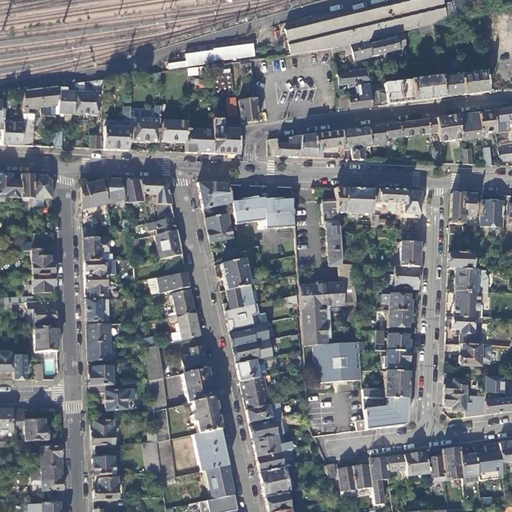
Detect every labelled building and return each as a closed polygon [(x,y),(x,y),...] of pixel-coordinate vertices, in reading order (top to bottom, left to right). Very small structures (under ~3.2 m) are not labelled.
[(402,31),(451,19),(447,2),(446,0),(397,0),(285,27),(289,56),(316,52),(332,47),(343,45),(367,39),(392,33),(402,31)] [(465,8),(463,7),(454,1),(447,2),(451,19),(458,17),(465,8)] [(405,48),(402,31),(392,33),(393,38),(368,44),(371,56),(397,50),(405,48)] [(368,44),(367,39),(343,45),(344,49),(349,48),(351,53),(353,61),(371,56),(368,44)] [(212,51),(185,54),(186,62),(168,64),(169,69),(254,58),(252,44),(212,49),(212,51)] [(461,60),(456,61),(458,73),(461,95),(475,93),(486,92),(483,66),(480,66),(478,69),(479,73),(462,75),(461,67),(462,67),(461,60)] [(369,93),(365,67),(335,71),(335,77),(336,84),(346,83),(347,88),(348,88),(354,87),(355,94),(359,93),(359,96),(356,96),(347,97),(348,110),(358,109),(370,107),(369,93)] [(453,96),(461,95),(458,73),(455,74),(456,76),(440,78),(443,98),(453,96)] [(440,78),(439,76),(409,80),(412,102),(424,100),(443,98),(440,78)] [(391,105),(412,102),(409,80),(383,83),(384,90),(386,105),(391,105)] [(81,93),(81,84),(74,85),(75,94),(74,116),(97,116),(98,94),(81,93)] [(75,94),(74,85),(71,85),(71,93),(67,93),(67,90),(61,89),(59,115),(74,116),(75,94)] [(57,107),(57,88),(23,92),(23,98),(23,102),(22,111),(57,107)] [(378,106),(386,105),(384,90),(376,91),(378,106)] [(376,91),(369,93),(370,107),(378,106),(376,91)] [(227,114),(236,115),(236,98),(227,98),(227,114)] [(251,123),(258,122),(255,100),(238,102),(240,124),(251,123)] [(157,143),(157,142),(159,107),(154,107),(154,110),(154,117),(155,117),(155,120),(136,119),(136,116),(132,116),(132,142),(157,143)] [(154,110),(133,109),(132,116),(136,116),(136,119),(155,120),(155,117),(154,117),(154,110)] [(511,122),(510,109),(500,111),(492,112),(495,132),(495,133),(502,132),(501,123),(506,122),(509,144),(511,143),(511,122)] [(128,150),(129,112),(124,112),(124,120),(123,120),(123,127),(125,128),(104,128),(103,149),(114,150),(128,150)] [(495,132),(492,112),(484,113),(477,114),(480,138),(484,165),(489,165),(491,165),(488,147),(485,147),(483,134),(495,132)] [(185,143),(186,131),(187,113),(183,113),(182,123),(162,122),(161,142),(157,142),(157,143),(157,152),(163,152),(164,142),(185,143)] [(480,138),(477,114),(467,115),(456,116),(459,139),(459,140),(480,138)] [(459,139),(456,116),(445,118),(435,119),(437,133),(438,142),(459,139)] [(437,133),(435,119),(415,122),(398,124),(399,138),(417,136),(437,133)] [(221,120),(212,120),(211,132),(211,154),(223,154),(237,155),(237,131),(224,130),(223,129),(221,127),(221,120)] [(22,146),(32,147),(33,121),(31,121),(31,125),(23,125),(22,146)] [(22,146),(23,125),(23,124),(4,124),(3,145),(15,146),(22,146)] [(399,138),(398,124),(367,128),(370,146),(379,145),(384,145),(383,140),(399,138)] [(370,146),(367,128),(353,130),(340,132),(342,147),(343,159),(347,159),(346,150),(349,150),(359,148),(369,146),(370,146)] [(198,153),(211,154),(211,132),(186,131),(185,143),(185,153),(198,153)] [(342,147),(340,132),(331,133),(309,136),(300,137),(297,158),(316,158),(315,151),(324,149),(342,147)] [(89,149),(100,149),(100,137),(89,137),(89,149)] [(297,158),(300,137),(283,139),(266,141),(267,157),(288,157),(297,158)] [(511,164),(511,143),(509,144),(500,145),(500,149),(497,150),(496,150),(498,162),(511,160),(511,164)] [(440,163),(439,152),(438,147),(431,148),(432,163),(440,163)] [(462,164),(471,165),(469,150),(465,150),(465,147),(460,148),(462,164)] [(354,160),(361,160),(359,148),(349,150),(350,160),(354,160)] [(1,175),(0,175),(0,195),(3,195),(3,198),(20,198),(20,181),(10,181),(10,176),(1,175)] [(20,181),(20,198),(33,199),(32,177),(25,176),(19,176),(20,181)] [(38,177),(32,177),(33,199),(33,205),(42,205),(42,200),(51,200),(50,183),(44,177),(38,177)] [(110,180),(104,179),(109,204),(119,202),(120,208),(124,207),(124,203),(119,180),(110,180)] [(134,181),(119,180),(124,203),(133,203),(133,206),(138,205),(138,203),(144,202),(142,194),(139,181),(134,181)] [(153,182),(139,181),(142,194),(156,195),(156,223),(173,219),(165,185),(162,182),(153,182)] [(106,205),(101,182),(80,187),(81,213),(85,212),(84,209),(90,208),(91,212),(97,211),(96,207),(106,205)] [(204,219),(216,217),(214,207),(220,206),(230,204),(230,202),(226,185),(209,184),(196,184),(204,219)] [(339,189),(332,189),(333,202),(335,202),(336,222),(339,222),(338,213),(343,213),(344,190),(339,189)] [(357,190),(344,190),(343,213),(371,214),(372,191),(357,190)] [(387,191),(375,191),(375,203),(399,205),(399,210),(398,210),(398,211),(402,211),(403,192),(387,191)] [(402,211),(401,214),(419,215),(420,193),(411,192),(403,192),(402,211)] [(462,224),(463,217),(464,194),(450,193),(449,211),(449,224),(462,224)] [(464,194),(463,217),(474,218),(475,194),(469,194),(464,194)] [(510,196),(503,195),(503,202),(503,205),(507,205),(507,224),(511,223),(511,204),(509,204),(510,196)] [(263,197),(230,202),(230,204),(232,214),(235,225),(265,220),(263,201),(263,197)] [(265,220),(266,230),(272,229),(293,228),(292,206),(292,199),(271,200),(263,201),(265,220)] [(503,205),(503,202),(480,201),(478,226),(497,227),(497,233),(501,233),(503,205)] [(328,203),(319,204),(321,223),(324,223),(327,267),(335,266),(339,266),(339,264),(338,246),(336,222),(335,202),(333,202),(328,203)] [(230,204),(220,206),(222,216),(226,215),(232,214),(230,204)] [(231,239),(226,215),(222,216),(216,217),(204,219),(206,228),(209,243),(231,239)] [(156,223),(146,225),(148,233),(154,231),(156,236),(175,231),(174,223),(173,219),(156,223)] [(94,236),(94,228),(82,229),(82,237),(94,236)] [(175,231),(156,236),(153,237),(158,260),(168,258),(181,256),(178,243),(175,231)] [(52,233),(32,234),(32,243),(53,243),(52,233)] [(418,243),(418,233),(402,233),(402,243),(418,243)] [(106,238),(82,239),(83,254),(83,262),(109,261),(109,258),(107,259),(106,238)] [(137,240),(130,242),(131,250),(139,249),(137,240)] [(53,243),(32,243),(32,251),(47,251),(53,251),(53,243)] [(402,243),(398,243),(397,267),(417,267),(417,257),(418,243),(402,243)] [(344,246),(338,246),(339,264),(351,265),(352,265),(352,260),(345,260),(344,246)] [(32,251),(30,251),(31,277),(54,276),(54,270),(53,263),(49,263),(49,257),(48,257),(47,251),(32,251)] [(473,253),(448,252),(447,258),(447,269),(453,269),(472,269),(473,253)] [(185,275),(181,256),(168,258),(172,277),(185,275)] [(253,284),(257,283),(257,279),(247,281),(242,260),(220,265),(222,277),(225,290),(253,284)] [(113,277),(112,261),(109,261),(83,262),(84,274),(84,277),(105,277),(113,277)] [(339,266),(335,266),(336,284),(340,283),(342,306),(345,306),(354,305),(353,291),(351,265),(339,264),(339,266)] [(397,267),(392,266),(392,289),(416,290),(417,278),(417,267),(397,267)] [(484,270),(472,269),(453,269),(453,278),(452,291),(453,291),(477,292),(486,293),(487,278),(484,273),(484,270)] [(186,280),(185,275),(172,277),(156,279),(159,294),(188,289),(186,280)] [(54,276),(31,277),(32,295),(50,294),(50,288),(54,287),(54,283),(54,276)] [(105,277),(84,277),(84,284),(84,288),(89,288),(90,298),(105,298),(105,277)] [(323,285),(297,287),(301,347),(311,346),(314,383),(360,380),(357,342),(348,343),(325,345),(323,324),(322,308),(323,308),(342,306),(340,283),(336,284),(323,285)] [(253,284),(225,290),(226,295),(228,303),(222,304),(223,311),(258,304),(253,284)] [(190,302),(188,291),(171,294),(174,308),(175,317),(193,313),(190,302)] [(452,299),(452,317),(479,318),(479,306),(477,304),(477,292),(453,291),(452,299)] [(386,304),(386,311),(409,312),(409,304),(409,301),(407,301),(407,296),(379,295),(379,304),(386,304)] [(107,325),(106,301),(85,302),(85,317),(86,326),(107,325)] [(52,305),(51,302),(33,303),(26,303),(26,319),(33,319),(33,328),(56,327),(55,316),(55,305),(52,305)] [(246,310),(224,314),(226,321),(228,331),(262,324),(262,323),(259,311),(247,313),(246,310)] [(409,312),(386,311),(385,327),(406,328),(406,323),(408,324),(408,319),(409,312)] [(193,313),(175,317),(178,331),(169,333),(171,343),(198,337),(195,323),(193,313)] [(452,317),(451,317),(450,323),(450,329),(458,330),(458,344),(460,344),(479,345),(480,318),(479,318),(452,317)] [(117,332),(117,325),(107,325),(86,326),(86,335),(86,343),(109,343),(111,342),(110,332),(117,332)] [(56,327),(33,328),(34,353),(57,352),(56,338),(56,327)] [(250,329),(228,334),(229,336),(231,347),(255,343),(255,340),(253,341),(250,329)] [(384,351),(407,352),(407,342),(407,341),(405,341),(405,335),(382,334),(382,331),(374,331),(373,350),(384,351)] [(155,338),(143,339),(144,349),(157,346),(158,346),(157,342),(156,343),(155,338)] [(255,343),(231,347),(232,352),(234,362),(256,357),(256,361),(259,360),(270,358),(267,340),(255,343)] [(109,343),(86,343),(87,352),(87,361),(109,360),(109,343)] [(489,346),(479,345),(460,344),(459,353),(458,353),(458,356),(458,365),(478,366),(478,363),(488,364),(489,346)] [(162,379),(157,346),(144,349),(148,382),(162,379)] [(202,358),(200,347),(188,350),(189,356),(180,358),(183,374),(205,370),(202,358)] [(19,349),(12,349),(12,361),(13,381),(24,381),(24,357),(17,357),(17,352),(19,352),(19,349)] [(407,352),(384,351),(384,368),(404,369),(405,364),(406,364),(406,361),(407,352)] [(0,381),(13,381),(12,361),(9,361),(8,354),(0,354),(0,381)] [(239,382),(257,378),(257,376),(264,374),(262,361),(259,361),(259,360),(256,361),(235,365),(238,378),(239,382)] [(33,381),(42,381),(42,364),(33,365),(33,381)] [(91,374),(88,375),(88,381),(88,387),(102,386),(110,385),(110,367),(91,369),(91,374)] [(205,370),(183,374),(180,375),(187,405),(189,404),(211,399),(208,384),(205,370)] [(413,372),(383,372),(382,389),(361,390),(361,391),(361,398),(366,398),(378,398),(385,398),(405,398),(406,385),(406,377),(413,377),(413,372)] [(274,374),(257,378),(239,382),(243,400),(245,410),(267,405),(263,383),(275,381),(274,374)] [(500,393),(501,378),(484,377),(484,387),(484,392),(500,393)] [(165,409),(162,379),(148,382),(152,412),(164,409),(165,409)] [(483,398),(484,392),(484,387),(479,387),(479,390),(469,390),(467,393),(464,393),(465,381),(450,381),(450,385),(443,385),(443,388),(442,396),(464,397),(471,397),(483,398)] [(103,391),(102,386),(88,387),(88,394),(102,393),(103,412),(125,411),(124,390),(103,391)] [(483,402),(483,398),(471,397),(471,404),(464,405),(464,397),(442,396),(442,400),(442,407),(446,407),(446,411),(450,411),(450,412),(463,412),(463,419),(483,416),(483,402)] [(366,398),(361,398),(363,419),(364,431),(387,428),(402,425),(405,423),(405,398),(385,398),(385,407),(367,410),(366,398)] [(214,410),(211,399),(189,404),(192,416),(190,417),(191,424),(194,423),(196,435),(218,430),(214,410)] [(501,413),(511,412),(510,399),(483,402),(483,416),(501,413)] [(267,405),(245,410),(247,419),(247,423),(248,426),(280,420),(277,403),(267,405)] [(164,409),(152,412),(154,432),(155,440),(155,443),(156,444),(168,441),(169,441),(164,409)] [(11,427),(11,411),(0,411),(0,434),(0,435),(1,435),(3,434),(5,433),(5,432),(11,431),(11,427)] [(23,422),(23,411),(11,411),(11,427),(23,427),(23,422)] [(282,423),(281,419),(280,420),(248,426),(250,437),(251,441),(276,436),(274,429),(280,428),(279,424),(282,423)] [(364,431),(363,419),(354,421),(355,432),(364,431)] [(92,434),(90,434),(90,442),(91,447),(113,446),(112,421),(91,422),(92,434)] [(43,422),(23,422),(23,427),(24,441),(34,441),(46,440),(46,429),(43,429),(43,422)] [(221,445),(218,430),(196,435),(190,436),(198,472),(204,471),(226,467),(221,445)] [(155,440),(154,432),(146,433),(148,441),(155,440)] [(277,445),(276,436),(251,441),(252,447),(255,457),(291,450),(289,443),(277,445)] [(173,477),(168,441),(156,444),(159,473),(160,480),(173,477)] [(511,462),(511,442),(507,443),(497,444),(499,464),(511,462)] [(159,473),(156,444),(155,443),(142,443),(146,474),(159,473)] [(499,464),(497,444),(483,446),(484,454),(485,458),(482,461),(474,462),(477,482),(501,479),(499,464)] [(60,456),(60,446),(40,447),(40,468),(61,467),(60,456)] [(459,457),(458,449),(447,451),(439,452),(440,457),(443,482),(461,479),(459,457)] [(292,455),(291,450),(255,457),(257,468),(258,473),(282,468),(280,458),(292,455)] [(425,459),(424,454),(411,455),(402,457),(404,470),(405,477),(427,475),(425,459)] [(474,455),(474,462),(482,461),(485,458),(484,454),(480,454),(474,455)] [(477,482),(474,462),(474,455),(465,456),(459,457),(461,479),(461,484),(465,483),(473,482),(477,482)] [(404,470),(402,457),(391,458),(384,459),(386,472),(404,470)] [(428,484),(443,482),(440,457),(432,458),(425,459),(427,475),(428,484)] [(111,458),(91,459),(91,469),(92,476),(112,475),(111,458)] [(386,472),(384,459),(375,460),(367,461),(373,506),(382,505),(379,481),(387,480),(386,472)] [(325,466),(321,467),(326,479),(334,477),(333,465),(325,466)] [(358,467),(351,468),(354,491),(368,489),(365,466),(358,467)] [(61,467),(40,468),(41,492),(46,492),(46,498),(62,498),(61,477),(61,467)] [(229,481),(226,467),(204,471),(211,500),(232,496),(229,481)] [(287,487),(282,468),(258,473),(261,485),(263,498),(285,493),(329,484),(326,479),(287,487)] [(354,491),(351,468),(343,469),(336,470),(339,493),(354,491)] [(97,490),(92,491),(93,501),(116,500),(115,479),(97,480),(97,490)] [(285,493),(263,498),(265,504),(266,511),(279,511),(288,510),(289,510),(285,493)] [(230,511),(229,507),(234,506),(232,496),(211,500),(197,503),(198,511),(230,511)] [(46,498),(45,498),(45,504),(30,505),(30,511),(58,511),(58,504),(62,504),(62,498),(46,498)]
